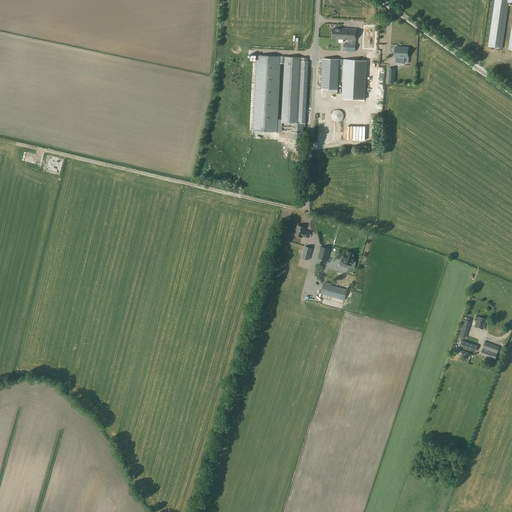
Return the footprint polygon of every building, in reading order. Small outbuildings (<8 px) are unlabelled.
[(511,0),(494,0),(488,46),(502,48),(508,3),(511,3),(511,23),(508,49),(511,49),(511,0)] [(378,23),(364,23),(363,51),(378,52),(378,23)] [(355,51),(356,29),(339,28),(339,29),(332,29),(332,38),(339,38),(339,39),(339,41),(339,42),(343,42),(343,39),(349,40),(349,43),(347,43),(347,51),(355,51)] [(399,48),(399,47),(395,47),(395,56),(395,63),(404,64),(404,57),(407,57),(408,48),(399,48)] [(285,63),(285,56),(257,55),(253,130),(277,132),(280,63),(285,63)] [(285,56),(285,63),(282,121),(305,122),(308,61),(307,61),(307,57),(285,56)] [(339,64),(339,59),(322,59),(319,59),(319,62),(322,62),(321,89),(331,89),(337,90),(339,64)] [(367,61),(339,59),(339,64),(344,64),(342,98),(365,99),(367,61)] [(291,140),(302,141),(303,123),(293,123),(291,140)] [(303,231),(304,228),(297,226),(294,235),(302,237),(302,236),(307,238),(309,233),(303,231)] [(308,260),(312,248),(305,246),(302,258),(308,260)] [(326,263),(337,266),(342,249),(331,246),(326,263)] [(330,249),(321,247),(317,258),(327,260),(330,249)] [(354,257),(353,257),(355,253),(347,251),(346,255),(345,255),(343,259),(344,259),(343,262),(341,262),(340,265),(346,267),(347,264),(351,265),(352,261),(353,261),(354,257)] [(303,281),(304,277),(288,271),(286,275),(303,281)] [(348,281),(349,275),(335,272),(334,275),(323,273),(322,279),(355,285),(355,282),(348,281)] [(347,290),(323,283),(320,294),(344,301),(347,290)] [(320,307),(318,314),(331,318),(333,311),(320,307)] [(475,316),(474,320),(476,321),(475,326),(483,329),(486,319),(478,317),(475,316)] [(460,336),(465,338),(471,322),(465,320),(460,336)] [(469,349),(476,351),(477,347),(471,344),(461,341),(460,346),(469,349)] [(485,341),(480,355),(486,357),(493,360),(498,346),(485,341)] [(460,349),(458,355),(464,357),(462,361),(468,364),(471,354),(470,353),(462,349),(462,350),(460,349)]
